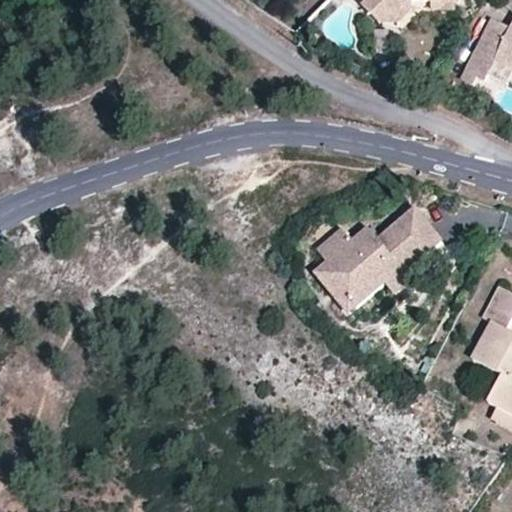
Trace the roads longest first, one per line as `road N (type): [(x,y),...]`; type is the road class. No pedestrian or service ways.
road 1 (tertiary): [(511,179),(288,130),(195,148),(23,202),(0,217)]
road 2 (unclassified): [(218,0),(325,77),(449,131),(511,176)]
